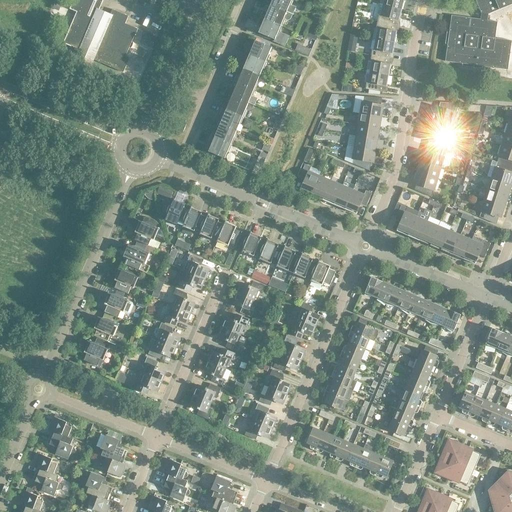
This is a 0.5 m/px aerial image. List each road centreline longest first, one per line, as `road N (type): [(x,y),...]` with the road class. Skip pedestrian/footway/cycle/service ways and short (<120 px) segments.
road 1 (residential): [(265,481),(358,256)]
road 2 (residential): [(368,235),(393,170),(424,0)]
road 3 (tertiary): [(42,378),(130,172)]
road 4 (tertiary): [(353,241),(157,161)]
road 5 (residential): [(156,436),(223,272)]
road 6 (tertiary): [(122,137),(0,83)]
road 7 (residential): [(437,415),(486,299)]
road 8 (tertiary): [(0,100),(116,149)]
road 9 (tertiary): [(486,299),(374,250)]
